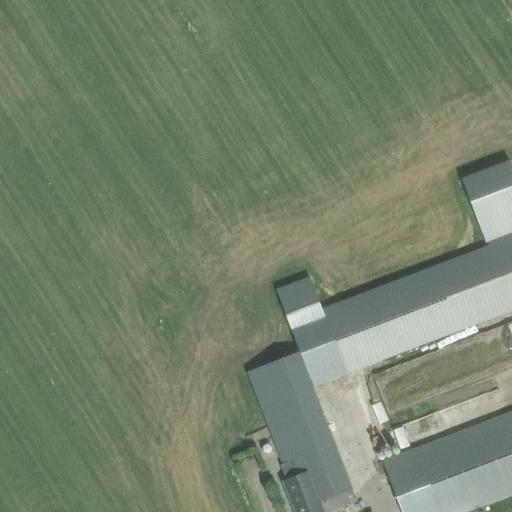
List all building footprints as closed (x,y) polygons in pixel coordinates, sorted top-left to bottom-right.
[(463,178),(486,243),(511,233),(511,164),(510,160),(463,178)] [(310,279),(277,292),(295,340),(329,328),(346,371),(511,307),(511,240),(450,264),(323,312),(310,279)] [(511,412),(383,461),(402,511),(467,511),(511,495),(511,412)] [(323,416),(273,435),(284,464),(302,457),(308,471),(309,471),(322,502),(352,490),(323,416)] [(282,481),(294,511),(325,511),(322,502),(308,471),(282,481)]
